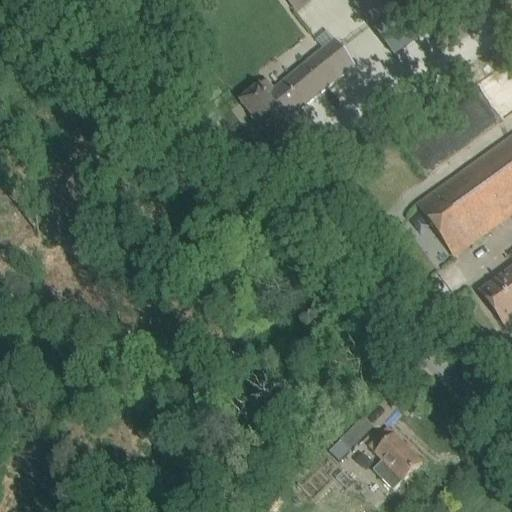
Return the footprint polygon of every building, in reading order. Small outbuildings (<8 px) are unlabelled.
[(286,0),(295,11),(309,0),(286,0)] [(364,0),(355,7),(380,39),(392,55),(456,7),(450,0),(364,0)] [(260,88),(256,91),(240,104),(253,120),(251,121),(260,132),(262,131),(275,147),(302,125),(294,116),(355,67),(335,43),(291,78),(274,92),(267,83),(260,89),(260,88)] [(504,329),(511,323),(511,139),(417,208),(454,259),(511,216),(511,276),(510,277),(508,274),(480,294),(504,329)] [(373,431),(363,421),(342,444),(352,454),(373,431)] [(388,431),(377,442),(370,449),(377,456),(376,457),(382,464),(373,472),(394,493),(422,466),(388,431)]
